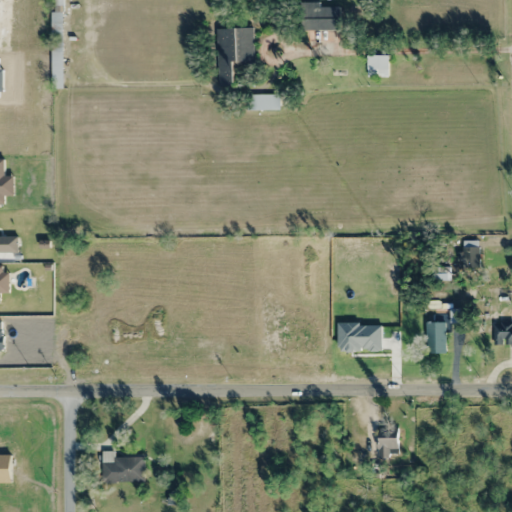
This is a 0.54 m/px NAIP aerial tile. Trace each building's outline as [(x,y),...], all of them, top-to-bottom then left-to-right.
[(51,0),(52,76),(63,76),(62,0),(51,0)] [(299,2),(300,30),(340,29),(340,6),(320,6),(320,2),(299,2)] [(253,62),(253,28),(217,28),(217,86),(235,86),(234,62),(253,62)] [(367,70),(387,70),(387,54),(367,54),(367,70)] [(279,110),(279,94),(246,94),(246,110),(279,110)] [(196,171),(204,171),(204,154),(196,154),(196,171)] [(462,267),(479,267),(479,240),(462,240),(462,267)] [(446,354),(446,322),(428,322),(428,354),(446,354)] [(511,323),(494,323),(494,345),(511,344),(511,323)] [(389,457),(389,448),(398,448),(398,427),(378,427),(378,457),(389,457)] [(145,457),(114,457),(114,452),(101,452),(101,482),(145,482),(145,457)]
